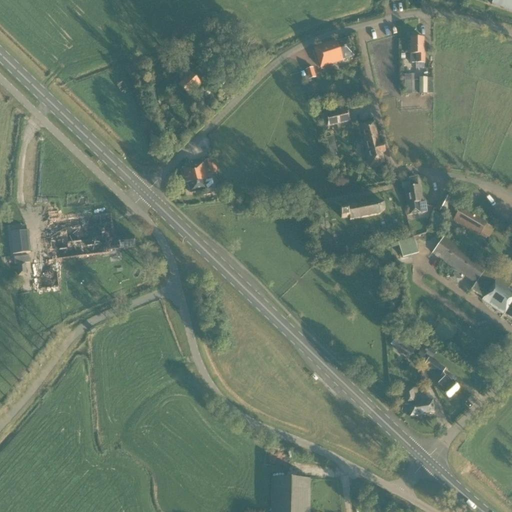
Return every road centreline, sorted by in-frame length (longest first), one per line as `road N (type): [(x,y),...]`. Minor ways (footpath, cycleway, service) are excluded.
road 1 (primary): [(425,461),(145,193)]
road 2 (unclassified): [(400,493),(229,408),(201,370),(177,288)]
road 3 (unclassified): [(145,193),(281,58),(358,27)]
road 4 (residential): [(511,195),(391,169),(358,27)]
road 5 (unclassified): [(177,288),(73,336),(0,427)]
road 6 (primary): [(145,193),(0,55)]
road 7 (unclassified): [(132,207),(0,79)]
road 8 (unclassified): [(511,35),(427,14),(358,27)]
road 9 (unclassified): [(425,461),(511,372)]
